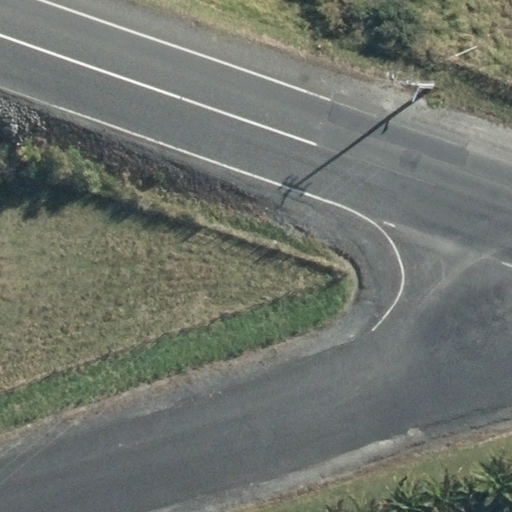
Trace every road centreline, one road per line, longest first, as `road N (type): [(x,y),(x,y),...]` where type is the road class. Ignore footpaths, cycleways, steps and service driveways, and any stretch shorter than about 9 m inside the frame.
road 1 (unclassified): [(0,506),(392,385),(504,318),(511,299)]
road 2 (tertiary): [(0,33),(511,213)]
